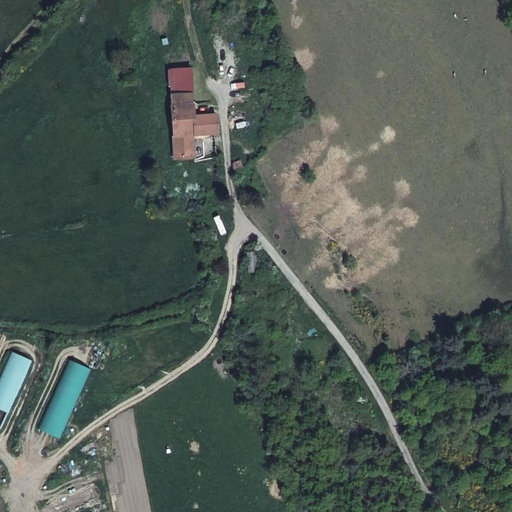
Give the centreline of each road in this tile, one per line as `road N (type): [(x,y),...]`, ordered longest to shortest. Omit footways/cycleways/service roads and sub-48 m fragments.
road 1 (residential): [(205,64),(238,206),(453,511)]
road 2 (track): [(244,214),(217,332),(202,357),(21,472)]
